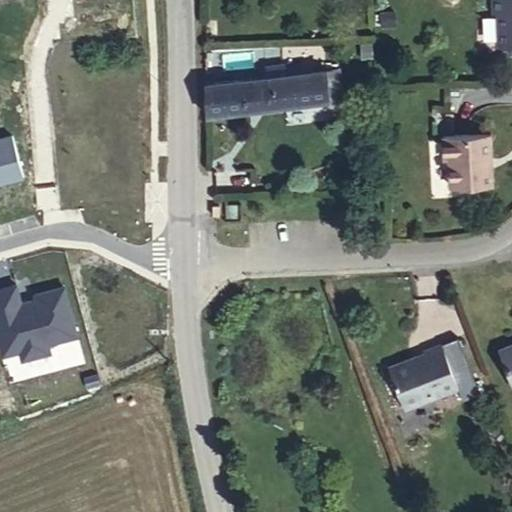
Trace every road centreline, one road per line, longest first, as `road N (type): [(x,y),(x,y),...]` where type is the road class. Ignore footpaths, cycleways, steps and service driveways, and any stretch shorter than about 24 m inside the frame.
road 1 (residential): [(511,234),(448,258),(183,265)]
road 2 (tertiary): [(176,0),(183,265)]
road 3 (tertiary): [(183,265),(193,394),(215,511)]
road 4 (residential): [(0,243),(37,232),(90,233),(183,265)]
